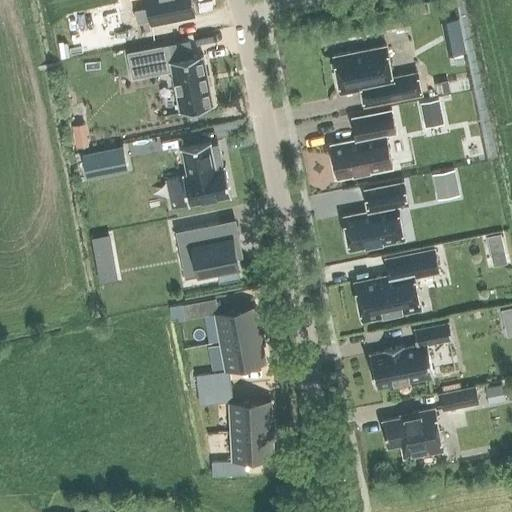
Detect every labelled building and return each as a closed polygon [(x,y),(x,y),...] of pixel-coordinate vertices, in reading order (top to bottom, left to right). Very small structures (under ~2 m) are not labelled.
[(148,0),(150,11),(137,14),(140,26),(153,23),(153,27),(197,19),(192,0),(148,0)] [(462,39),(448,42),(451,55),(464,53),(462,39)] [(168,45),(127,53),(132,78),(172,70),(180,112),(213,105),(203,54),(171,60),(168,45)] [(342,93),(360,89),(363,106),(423,94),(418,72),(394,77),(387,45),(334,56),(342,93)] [(104,105),(94,59),(76,62),(86,109),(104,105)] [(425,127),(444,124),(439,100),(420,103),(425,127)] [(339,178),(394,168),(387,135),(397,133),(393,110),(354,117),(358,139),(332,144),(339,178)] [(211,142),(183,148),(188,174),(183,175),(189,204),(232,196),(226,167),(216,169),(211,142)] [(83,156),(87,176),(126,169),(122,148),(83,156)] [(459,195),(454,170),(433,175),(438,199),(459,195)] [(351,250),(406,239),(399,207),(410,205),(405,182),(366,189),(370,211),(344,216),(351,250)] [(175,231),(179,250),(193,247),(199,275),(217,272),(219,282),(240,278),(236,258),(243,257),(239,235),(222,238),(219,222),(175,231)] [(502,264),(511,261),(511,243),(509,231),(494,234),(502,264)] [(107,235),(89,238),(94,263),(112,259),(107,235)] [(441,273),(440,266),(436,249),(387,259),(390,275),(356,282),(364,321),(423,309),(416,278),(441,273)] [(196,302),(182,305),(185,319),(199,316),(196,302)] [(215,314),(220,342),(261,334),(255,306),(215,314)] [(378,388),(379,388),(379,387),(434,376),(434,377),(435,377),(429,344),(453,339),(453,340),(454,340),(451,322),(449,322),(450,323),(417,329),(417,328),(415,328),(419,344),(404,347),(405,346),(404,345),(386,349),(386,350),(387,350),(387,351),(372,354),(372,353),(371,353),(378,388)] [(261,334),(220,342),(225,370),(266,362),(261,334)] [(210,373),(196,375),(198,390),(212,388),(210,373)] [(475,385),(439,393),(443,410),(479,403),(475,385)] [(502,385),(486,388),(489,403),(505,400),(502,385)] [(212,388),(198,390),(200,405),(213,403),(212,388)] [(229,403),(231,431),(272,429),(270,401),(229,403)] [(390,446),(403,443),(406,458),(445,450),(437,408),(415,412),(415,414),(384,420),(390,446)] [(272,429),(231,431),(232,460),(273,458),(272,429)] [(226,461),(212,462),(212,475),(226,475),(226,461)]
